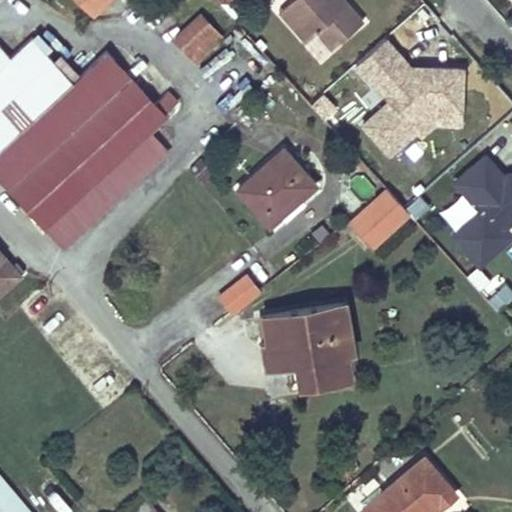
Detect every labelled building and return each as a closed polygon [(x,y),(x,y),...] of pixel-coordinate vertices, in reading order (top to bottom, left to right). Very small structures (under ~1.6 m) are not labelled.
[(79,0),(93,14),(105,1),(104,0),(79,0)] [(289,0),(278,10),(306,41),(316,31),(331,49),(363,22),(343,0),(289,0)] [(188,54),(215,30),(201,15),(182,32),(175,39),(188,54)] [(196,62),(222,38),(215,30),(188,54),(196,62)] [(0,179),(62,246),(168,150),(149,130),(166,114),(165,113),(178,101),(168,90),(155,102),(106,49),(73,80),(33,36),(11,56),(0,44),(0,179)] [(413,65),(388,37),(353,67),(383,102),(359,124),(381,148),(389,158),(418,133),(422,137),(438,124),(464,125),(466,66),(413,65)] [(283,148),(238,188),(270,224),(281,214),(300,197),(315,184),(283,148)] [(511,171),(501,171),(487,154),(455,180),(479,208),(452,232),(481,265),(511,238),(511,230),(508,226),(511,222),(511,171)] [(409,212),(388,188),(349,221),(348,222),(370,246),(409,212)] [(300,197),(281,214),(285,220),(305,202),(300,197)] [(0,250),(0,293),(21,275),(21,274),(25,270),(16,260),(12,264),(0,250)] [(258,289),(247,274),(219,295),(230,310),(258,289)] [(511,294),(511,290),(497,276),(482,290),(498,308),(511,294)] [(264,364),(284,361),(285,361),(284,356),(293,355),(297,382),(327,377),(326,372),(346,368),(345,362),(353,361),(351,348),(349,349),(341,300),(261,313),(266,342),(260,342),(264,364)] [(285,361),(284,361),(288,389),(348,380),(346,368),(326,372),(327,377),(297,382),(293,355),(284,356),(285,361)] [(454,493),(424,456),(361,508),(364,511),(425,511),(438,502),(440,504),(454,493)] [(30,511),(0,476),(0,511),(30,511)] [(158,511),(145,496),(126,511),(158,511)]
